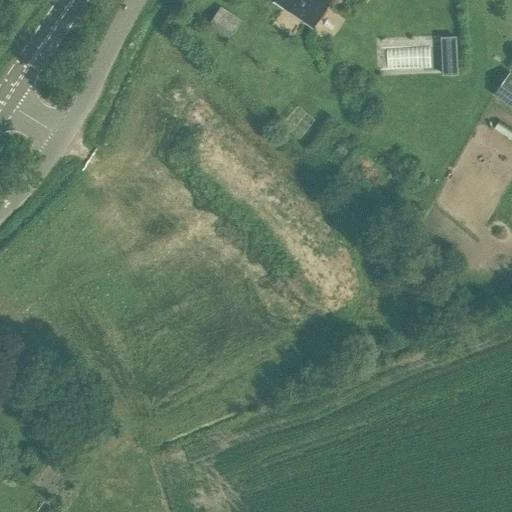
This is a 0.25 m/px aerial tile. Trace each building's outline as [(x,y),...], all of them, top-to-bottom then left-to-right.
[(276,0),(275,2),(312,26),(329,0),(276,0)] [(230,39),(242,20),(220,7),(209,25),(230,39)] [(442,36),(444,74),(457,73),(456,35),(442,36)] [(511,73),(510,72),(494,94),(511,107),(511,73)] [(427,271),(417,262),(409,271),(407,269),(395,281),(411,297),(431,277),(426,272),(427,271)] [(0,395),(9,401),(16,391),(0,380),(0,395)] [(67,415),(74,408),(56,394),(49,401),(67,415)] [(0,414),(8,402),(0,396),(0,414)]
